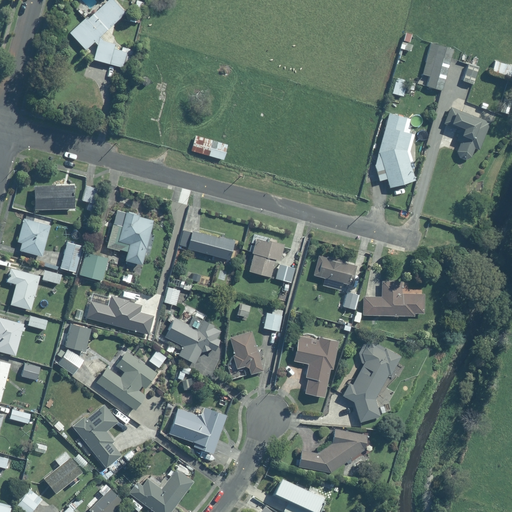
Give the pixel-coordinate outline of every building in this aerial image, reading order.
[(99,37),(124,14),(111,0),(106,0),(86,19),(85,17),(68,33),(85,50),(93,43),(97,47),(94,60),(122,68),(128,48),(102,41),(99,37)] [(442,90),(453,49),(438,45),(426,86),(442,90)] [(511,66),(495,61),(491,72),(511,78),(511,66)] [(478,68),(467,64),(462,82),(473,85),(478,68)] [(406,82),(395,79),(391,94),(401,97),(406,82)] [(459,157),(465,160),(470,158),(474,148),(479,151),(490,123),(451,108),(445,123),(456,128),(455,131),(458,133),(455,140),(460,142),(457,151),(459,157)] [(410,124),(406,123),(407,119),(388,114),(374,170),(378,182),(386,180),(388,189),(415,182),(411,169),(414,168),(409,152),(414,132),(408,130),(410,124)] [(196,136),(191,151),(223,161),(228,146),(196,136)] [(34,187),(35,210),(75,209),(74,186),(34,187)] [(100,189),(86,186),(82,201),(95,205),(100,189)] [(154,204),(153,211),(163,213),(164,206),(154,204)] [(139,216),(118,210),(107,248),(119,251),(119,250),(127,252),(125,260),(143,265),(155,222),(139,218),(139,216)] [(50,226),(25,219),(18,241),(23,243),(20,251),(41,257),(50,226)] [(235,241),(219,236),(218,238),(183,228),(178,246),(229,261),(235,241)] [(275,260),(280,262),(285,244),(257,237),(248,272),(271,277),(275,260)] [(82,247),(67,243),(60,268),(75,272),(82,247)] [(108,257),(86,252),(81,275),(102,281),(108,257)] [(319,254),(313,275),(350,286),(356,266),(319,254)] [(295,269),(279,265),(275,279),(291,283),(295,269)] [(17,285),(11,304),(31,310),(41,277),(12,268),(8,282),(17,285)] [(45,271),(43,279),(58,283),(60,275),(45,271)] [(406,283),(381,282),(381,297),(363,297),(363,315),(415,316),(415,313),(424,313),(424,290),(406,289),(406,283)] [(179,291),(166,288),(162,302),(175,305),(179,291)] [(358,295),(346,292),(342,306),(354,310),(358,295)] [(250,307),(239,304),(236,315),(247,318),(250,307)] [(282,316),(266,312),(263,329),(279,332),(282,316)] [(30,316),(27,325),(45,330),(47,321),(30,316)] [(0,317),(0,351),(14,355),(23,324),(0,317)] [(174,318),(165,336),(183,346),(178,355),(194,364),(200,352),(210,349),(214,351),(219,341),(216,340),(220,331),(213,327),(214,325),(201,319),(197,329),(174,318)] [(91,328),(71,323),(66,347),(85,351),(91,328)] [(245,375),(244,369),(249,367),(251,374),(262,371),(250,331),(229,338),(234,355),(223,358),(230,379),(245,375)] [(317,341),(298,337),(292,361),(309,365),(303,392),(324,397),(330,368),(333,369),(339,340),(318,336),(317,341)] [(371,341),(362,345),(358,353),(361,362),(364,363),(353,385),(348,382),(342,395),(354,402),(360,422),(381,416),(375,398),(389,373),(392,375),(401,357),(371,341)] [(67,350),(57,364),(73,375),(83,361),(67,350)] [(108,370),(98,383),(135,411),(146,396),(138,390),(142,386),(145,388),(157,373),(126,350),(114,366),(123,373),(119,378),(108,370)] [(165,357),(156,351),(149,362),(158,368),(165,357)] [(10,363),(0,360),(0,400),(0,401),(10,363)] [(25,363),(21,376),(37,380),(40,367),(25,363)] [(87,415),(72,426),(105,467),(120,455),(110,443),(113,441),(106,431),(117,422),(103,404),(88,416),(87,415)] [(201,417),(177,408),(169,434),(194,443),(193,447),(213,454),(227,415),(204,407),(201,417)] [(12,408),(9,419),(27,424),(30,413),(12,408)] [(317,452),(302,449),(299,466),(331,472),(364,449),(367,434),(334,429),(332,443),(317,452)] [(43,480),(56,494),(82,471),(65,452),(54,461),(59,466),(43,480)] [(79,454),(73,459),(81,468),(87,464),(79,454)] [(0,455),(0,466),(5,468),(8,458),(0,455)] [(129,493),(153,511),(169,511),(193,481),(177,468),(161,489),(148,478),(142,486),(137,482),(129,493)] [(288,503),(283,511),(321,511),(326,502),(280,482),(274,497),(288,503)] [(89,511),(113,511),(124,501),(106,484),(98,492),(104,497),(89,511)] [(30,511),(41,499),(25,486),(13,502),(25,511),(30,511)] [(78,495),(68,503),(74,510),(83,502),(78,495)] [(0,502),(0,511),(11,511),(13,506),(0,502)]
